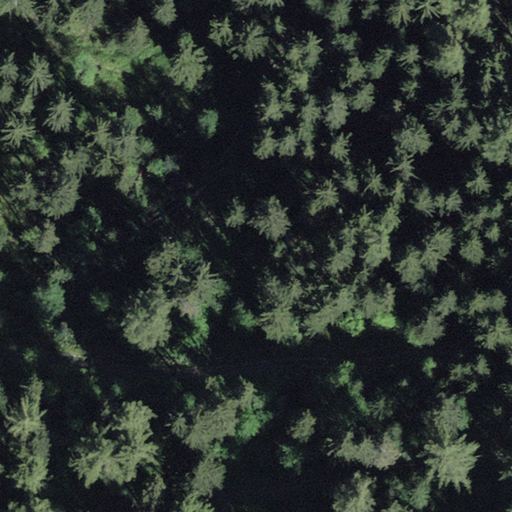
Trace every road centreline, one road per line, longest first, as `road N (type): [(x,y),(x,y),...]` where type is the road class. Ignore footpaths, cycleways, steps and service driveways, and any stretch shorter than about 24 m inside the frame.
road 1 (track): [(0,348),(147,368),(511,350)]
road 2 (track): [(511,448),(145,511)]
